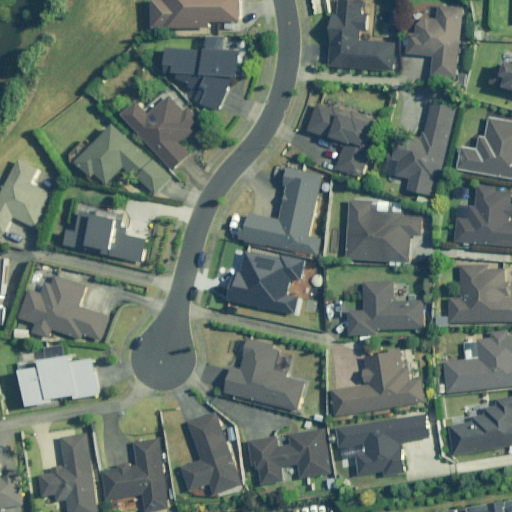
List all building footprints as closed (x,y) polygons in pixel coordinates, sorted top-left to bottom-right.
[(153,0),(154,28),(210,28),(210,22),(241,21),(240,0),(153,0)] [(339,0),(339,14),(334,14),(332,42),(335,43),(333,67),(395,71),(397,44),(361,42),(362,30),(368,31),(369,14),(363,14),(364,0),(361,0),(339,0)] [(464,8),(440,5),(439,20),(419,18),(417,34),(411,33),(408,54),(434,56),(432,75),(457,78),(464,8)] [(209,40),(208,50),(193,49),(193,44),(169,43),(168,65),(177,65),(177,74),(210,75),(198,100),(222,112),(240,77),(241,65),(246,65),(247,42),(209,40)] [(511,54),(511,55),(503,77),(508,78),(504,86),(511,88),(511,54)] [(194,128),(203,119),(192,107),(187,111),(173,96),(152,115),(140,102),(125,116),(176,170),(191,156),(182,147),(198,132),(194,128)] [(457,106),(433,100),(424,140),(410,136),(407,150),(392,147),(386,173),(411,179),(408,190),(434,196),(437,182),(440,183),(457,106)] [(320,103),(311,131),(347,142),(339,168),(361,175),(378,121),(320,103)] [(511,121),(490,117),(486,136),(481,135),(478,150),(463,147),(459,169),(511,179),(511,121)] [(128,166),(157,194),(173,176),(117,123),(77,165),(95,182),(101,176),(110,185),(128,166)] [(40,169),(21,160),(0,201),(0,231),(7,234),(16,217),(39,228),(55,195),(33,184),(40,169)] [(325,174),(290,168),(282,219),(250,213),(245,244),(295,251),(320,255),(323,237),(315,236),(325,174)] [(480,186),(478,207),(469,206),(468,218),(459,217),(457,242),(511,246),(511,192),(498,191),(499,188),(480,186)] [(403,216),(403,202),(351,200),(349,259),(411,262),(412,235),(423,236),(424,217),(403,216)] [(133,216),(78,203),(68,245),(103,254),(102,260),(142,270),(150,238),(129,233),(133,216)] [(511,295),(507,296),(507,267),(490,267),(490,264),(463,265),(463,297),(452,298),(452,322),(511,321),(511,295)] [(88,286),(57,277),(55,284),(49,282),(46,293),(32,289),(23,319),(38,323),(35,333),(52,338),(54,331),(83,339),(84,335),(102,340),(109,315),(82,307),(88,286)] [(396,283),(367,283),(367,311),(351,311),(352,335),(378,334),(378,329),(426,328),(425,301),(396,301),(396,283)] [(511,335),(510,336),(509,331),(493,332),(493,338),(466,340),(468,359),(447,361),(450,392),(511,386),(511,335)] [(275,345),(251,339),(244,370),(234,367),(228,392),(300,410),(307,381),(289,377),(290,373),(277,369),(282,349),(275,348),(275,345)] [(424,379),(413,381),(411,367),(404,368),(401,348),(366,353),(367,356),(371,384),(335,390),(336,395),(339,416),(428,402),(424,379)] [(76,362),(75,356),(45,361),(46,367),(24,371),(31,406),(56,402),(55,399),(78,395),(79,398),(103,394),(97,359),(76,362)] [(511,397),(504,399),(505,404),(488,407),(489,414),(475,416),(476,421),(451,425),(456,457),(511,447),(511,397)] [(246,487),(218,412),(190,422),(204,460),(185,467),(194,491),(214,484),(219,497),(246,487)] [(360,455),(361,463),(363,476),(388,472),(388,475),(409,472),(404,442),(434,437),(430,413),(339,428),(342,448),(366,445),(368,453),(360,455)] [(334,474),(327,428),(293,434),(295,444),(282,446),(281,436),(252,441),(254,455),(257,455),(262,485),(287,481),(285,467),(301,464),(303,479),(334,474)] [(100,511),(89,434),(63,438),(67,465),(59,467),(60,472),(43,475),(46,496),(61,494),(62,501),(70,500),(71,511),(100,511)] [(139,466),(132,468),(131,463),(121,464),(122,469),(105,472),(109,500),(145,495),(147,511),(152,511),(171,509),(160,437),(135,441),(139,466)] [(0,503),(22,501),(19,475),(0,476),(0,503)] [(511,511),(511,499),(431,511),(511,511)]
